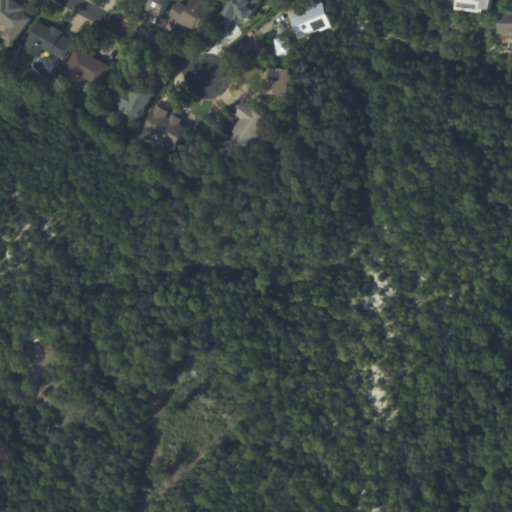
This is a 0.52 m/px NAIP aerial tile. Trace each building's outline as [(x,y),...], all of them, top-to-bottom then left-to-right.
[(12,0),(17,3),(25,10),(22,13),(31,20),(11,47),(1,38),(7,30),(0,24),(0,0),(5,0),(7,1),(8,0),(12,0)] [(170,0),(160,20),(146,12),(148,8),(136,1),(136,0),(170,0)] [(199,0),(215,9),(201,34),(194,30),(191,34),(177,25),(179,22),(169,16),(178,2),(187,8),(192,0),(199,0)] [(491,0),(490,11),(484,10),(483,14),(456,10),(456,0),(491,0)] [(330,28),(297,39),(290,18),(323,7),(330,28)] [(511,35),(497,35),(498,13),(511,13),(511,35)] [(54,28),(64,33),(62,36),(72,41),(62,60),(58,58),(54,66),(47,62),(51,55),(43,51),(38,59),(23,51),(39,22),(51,29),(53,27),(54,28)] [(287,41),(289,56),(276,57),(274,40),(287,39),(287,41)] [(102,63),(110,67),(98,88),(83,80),(80,87),(60,76),(74,48),(102,63)] [(291,71),(289,97),(265,95),(266,81),(271,81),(272,72),(269,71),(269,69),(291,71)] [(139,90),(152,96),(140,121),(125,114),(127,110),(113,103),(121,88),(132,93),(134,87),(139,90)] [(229,133),(239,119),(232,115),(242,102),(267,121),(243,154),(227,142),(232,135),(229,133)] [(157,107),(169,113),(167,117),(170,119),(172,115),(182,121),(179,125),(185,128),(173,151),(163,145),(165,142),(143,130),(156,106),(157,107)] [(36,337),(21,342),(17,327),(35,322),(38,331),(39,330),(41,336),(36,337)]
